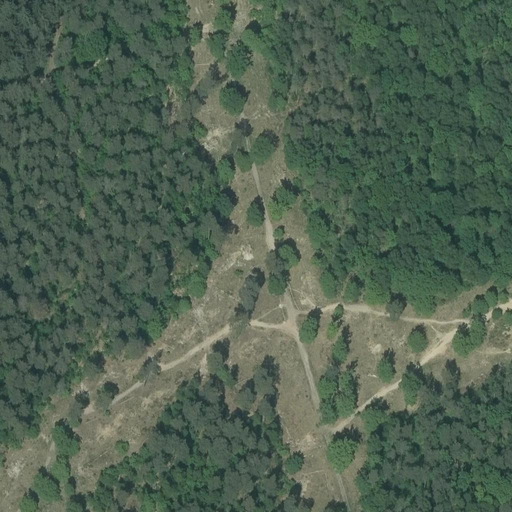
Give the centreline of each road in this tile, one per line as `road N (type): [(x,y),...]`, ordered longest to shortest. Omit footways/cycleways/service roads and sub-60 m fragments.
road 1 (track): [(287,301),(79,416),(17,511)]
road 2 (track): [(161,372),(109,294),(80,213),(50,81)]
road 3 (track): [(219,25),(287,301)]
road 4 (track): [(0,98),(219,25)]
road 5 (track): [(290,314),(327,435)]
